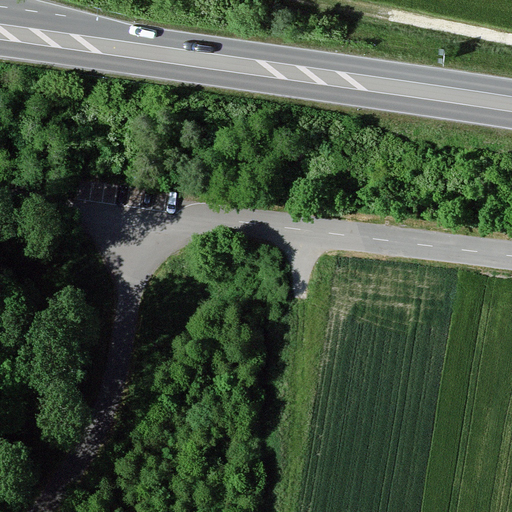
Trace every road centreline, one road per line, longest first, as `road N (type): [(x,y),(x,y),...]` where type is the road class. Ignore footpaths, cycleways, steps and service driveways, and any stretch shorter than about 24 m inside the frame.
road 1 (secondary): [(0,32),(511,104)]
road 2 (track): [(511,39),(319,0)]
